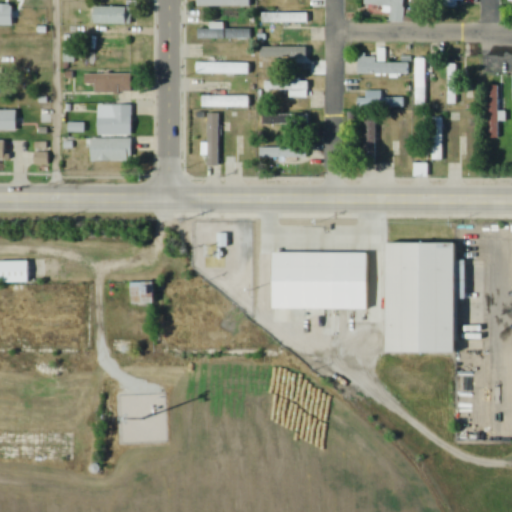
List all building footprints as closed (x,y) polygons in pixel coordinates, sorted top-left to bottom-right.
[(199,0),(199,9),(252,9),(252,0),(199,0)] [(373,0),(374,9),(394,9),(394,19),(404,19),(404,0),(373,0)] [(96,8),(96,23),(133,24),(133,9),(96,8)] [(265,24),(311,24),(311,14),(265,14),(265,24)] [(201,30),(201,40),(227,40),(227,23),(211,23),(211,30),(201,30)] [(253,40),(253,31),(234,31),(234,40),(253,40)] [(264,64),(307,64),(307,46),(264,46),(264,64)] [(361,76),(410,76),(410,63),(387,64),(387,49),(379,49),(379,57),(360,57),(361,76)] [(417,106),(427,106),(427,59),(417,59),(417,106)] [(311,76),(325,76),(325,62),(311,62),(311,76)] [(254,75),(254,64),(205,64),(205,75),(254,75)] [(449,65),(449,105),(459,105),(459,65),(449,65)] [(133,93),(133,75),(87,74),(87,86),(97,86),(96,93),(133,93)] [(310,82),(267,82),(267,96),(290,96),(290,99),(310,99),(310,82)] [(501,86),(490,86),(490,139),(501,138),(501,86)] [(383,92),(368,92),(368,99),(360,99),(360,109),(407,109),(407,99),(383,99),(383,92)] [(251,108),(251,97),(205,97),(205,108),(251,108)] [(100,106),(100,135),(134,135),(134,106),(100,106)] [(221,114),(210,114),(210,166),(221,166),(221,114)] [(310,115),(265,115),(265,126),(310,126),(310,115)] [(378,117),(367,117),(367,160),(378,160),(378,117)] [(445,118),(435,118),(435,160),(445,160),(445,118)] [(92,140),(92,161),(133,161),(132,140),(92,140)] [(0,161),(9,161),(9,141),(0,141),(0,161)] [(262,162),(308,162),(308,148),(262,148),(262,162)] [(36,165),(50,165),(50,154),(36,154),(36,165)] [(389,244),(388,353),(455,353),(456,244),(389,244)] [(273,254),(273,309),(333,309),(333,254),(273,254)] [(0,262),(0,283),(31,283),(32,262),(0,262)] [(134,306),(160,306),(160,283),(134,283),(134,306)]
